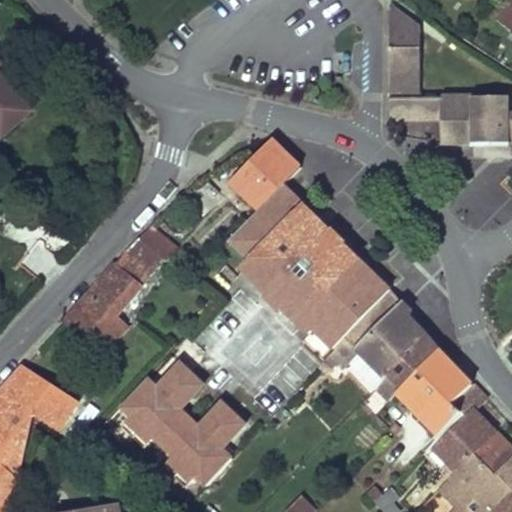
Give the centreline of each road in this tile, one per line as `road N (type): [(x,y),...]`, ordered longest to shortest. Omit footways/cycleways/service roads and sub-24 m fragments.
road 1 (residential): [(458,256),(415,186),(362,142),(181,95)]
road 2 (residential): [(0,358),(158,182),(181,95)]
road 3 (residential): [(181,95),(113,64),(49,0)]
road 4 (residential): [(511,395),(484,356),(458,256)]
